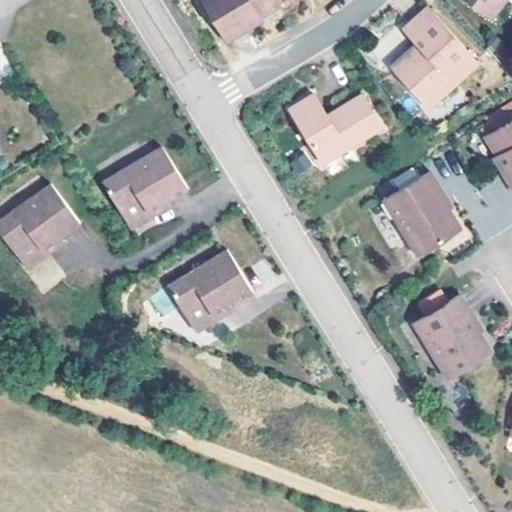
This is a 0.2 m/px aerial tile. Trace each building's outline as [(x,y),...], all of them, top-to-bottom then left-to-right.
[(207,0),(229,37),(252,25),(249,19),(256,14),(277,0),(207,0)] [(501,0),(471,0),(490,15),(501,0)] [(478,57),(425,4),(403,24),(418,40),(413,44),(389,66),(420,96),(443,75),(451,82),(478,57)] [(429,104),(451,82),(443,75),(420,96),(429,104)] [(290,108),(328,165),(383,127),(361,95),(337,112),(332,116),(315,90),(290,108)] [(511,99),(489,117),(496,126),(511,113),(511,99)] [(511,119),(488,137),(506,168),(501,173),(511,188),(511,119)] [(189,188),(163,146),(105,182),(132,225),(189,188)] [(429,166),(383,196),(416,249),(458,224),(440,196),(445,190),(429,166)] [(0,222),(0,227),(28,264),(65,236),(84,222),(54,182),(0,222)] [(65,236),(28,264),(31,268),(68,241),(65,236)] [(232,250),(174,283),(197,325),(253,289),(232,250)] [(458,291),(413,319),(446,375),(488,347),(468,316),(472,313),(458,291)]
